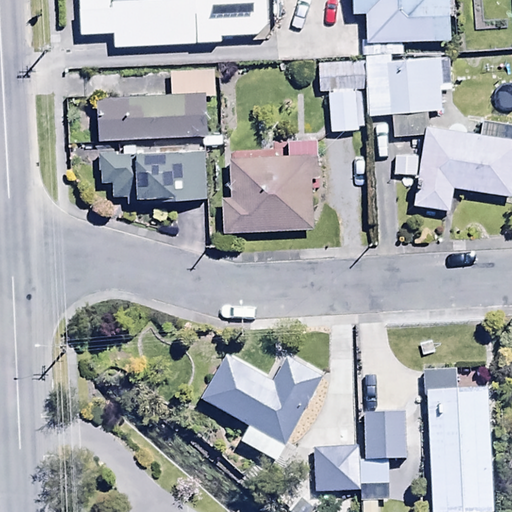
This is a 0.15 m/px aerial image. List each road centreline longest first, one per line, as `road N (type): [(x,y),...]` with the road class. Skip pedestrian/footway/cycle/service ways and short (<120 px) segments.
road 1 (residential): [(511,279),(230,289),(10,240)]
road 2 (tertiary): [(10,240),(30,482)]
road 3 (tertiary): [(0,17),(10,240)]
